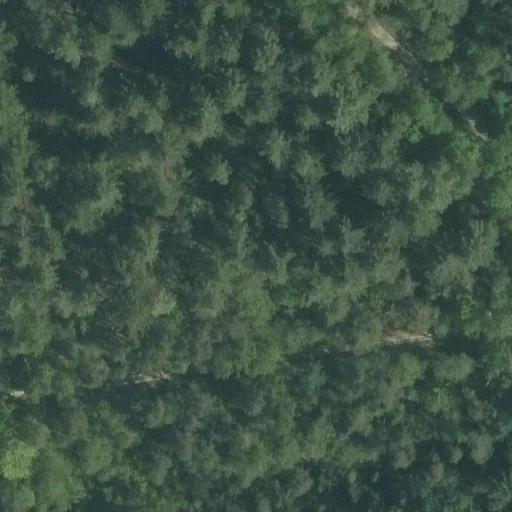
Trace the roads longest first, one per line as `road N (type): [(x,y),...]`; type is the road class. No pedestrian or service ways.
road 1 (track): [(0,395),(511,324)]
road 2 (track): [(350,0),(511,152)]
